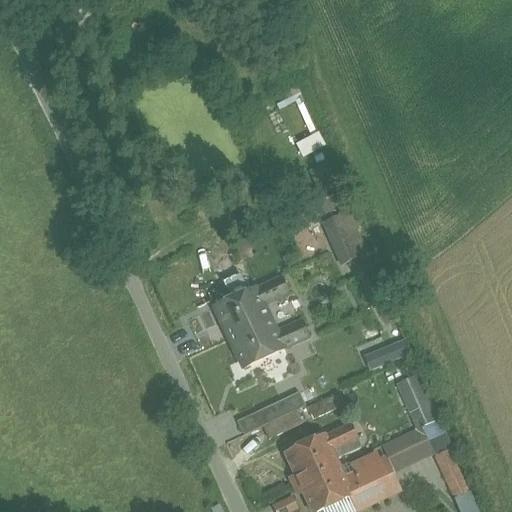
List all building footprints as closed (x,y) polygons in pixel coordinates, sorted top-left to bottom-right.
[(322,133),(303,149),(312,159),(331,144),(322,133)] [(255,291),(216,309),(244,369),(283,350),(283,349),(308,338),(301,324),(276,335),(263,306),(287,295),(280,280),(256,292),(255,291)] [(414,342),(369,354),(373,370),(418,358),(414,342)] [(420,375),(399,384),(411,414),(419,430),(438,421),(431,406),(433,405),(420,375)] [(299,393),(256,414),(263,428),(296,412),(306,407),(299,393)] [(337,395),(309,408),(314,420),(342,407),(337,395)] [(296,412),(263,428),(269,441),(302,425),(296,412)] [(325,437),(285,455),(295,477),(290,479),(293,488),(299,485),(339,467),(335,459),(360,449),(356,441),(357,441),(350,426),(325,438),(325,437)] [(442,457),(464,511),(483,511),(458,450),(442,457)] [(396,487),(384,462),(370,469),(377,484),(376,484),(381,495),(396,487)] [(339,467),(299,485),(311,511),(318,511),(353,496),(352,495),(376,484),(377,484),(370,469),(345,481),(339,467)] [(418,483),(400,492),(406,504),(424,495),(418,483)] [(281,511),(300,511),(305,510),(300,497),(279,505),(281,511)]
